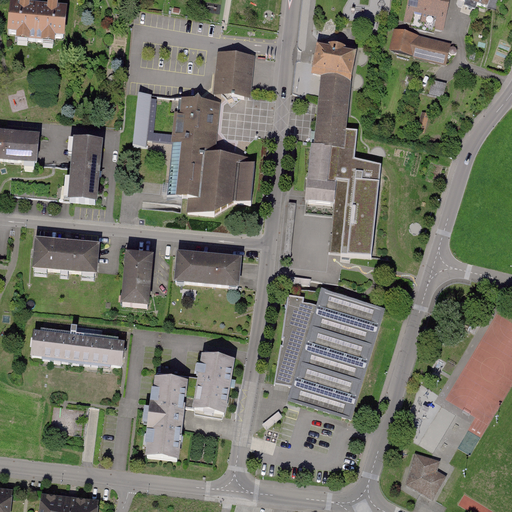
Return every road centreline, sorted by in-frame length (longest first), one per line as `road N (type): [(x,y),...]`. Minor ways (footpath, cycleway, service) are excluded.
road 1 (residential): [(271,244),(0,220)]
road 2 (residential): [(435,262),(359,506)]
road 3 (residential): [(233,490),(271,244)]
road 4 (residential): [(271,244),(295,0)]
road 5 (unknown): [(139,74),(207,81),(212,40),(142,35),(136,70)]
road 6 (residential): [(511,94),(470,149),(435,262)]
road 7 (residential): [(0,464),(132,479)]
road 8 (residential): [(359,506),(233,490)]
